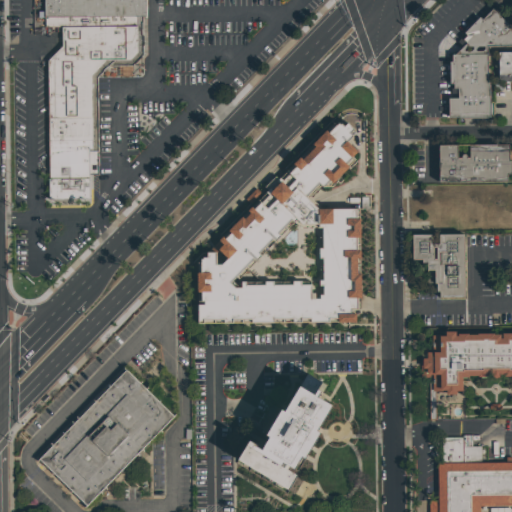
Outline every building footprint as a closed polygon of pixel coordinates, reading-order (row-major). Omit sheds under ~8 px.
[(146,0),(147,56),(144,60),(144,74),(139,79),(99,81),(99,177),(92,177),(91,198),(52,200),(49,62),(64,48),(62,30),(45,28),(45,0),(146,0)] [(490,119),(448,119),(448,99),(457,99),(457,89),(453,90),(452,84),(448,84),(448,61),(451,61),(451,55),(454,54),(466,43),(462,39),(491,9),(511,29),(511,46),(486,47),(486,83),(489,83),(490,119)] [(511,82),(498,82),(497,53),(511,52),(511,82)] [(194,264),(197,323),(360,319),(357,210),(322,211),(309,197),(321,184),(326,189),(358,160),(353,157),(358,153),(339,136),(326,142),(194,264)] [(508,144),(508,161),(510,161),(510,171),(509,172),(508,172),(506,172),(506,181),(437,182),(437,145),(456,145),(456,158),(460,158),(460,157),(460,156),(461,154),(462,154),(464,154),(465,155),(465,157),(466,158),(468,158),(468,145),(508,144)] [(411,235),(430,235),(430,244),(438,244),(438,235),(463,234),(464,298),(439,298),(438,292),(435,292),(435,284),(433,284),(433,271),(426,271),(426,263),(421,263),(421,260),(411,260),(411,235)] [(430,334),(511,333),(511,376),(460,377),(460,391),(431,391),(431,375),(425,375),(425,368),(420,368),(420,358),(425,358),(424,352),(430,351),(430,334)] [(88,509),(41,462),(130,373),(177,421),(88,509)] [(300,384),(263,449),(251,440),(238,460),(289,492),(300,475),(292,470),(333,405),(300,384)] [(440,438),(470,437),(470,447),(479,447),(479,463),(511,462),(511,506),(477,506),(477,511),(427,511),(427,501),(436,501),(436,463),(440,463),(440,438)]
